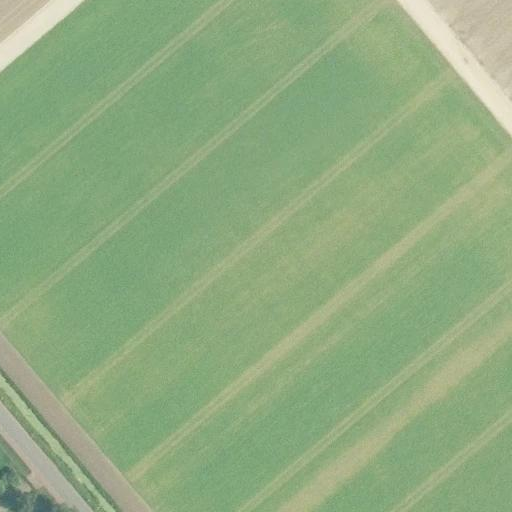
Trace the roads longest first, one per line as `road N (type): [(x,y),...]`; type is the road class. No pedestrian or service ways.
road 1 (track): [(407,0),(511,124)]
road 2 (residential): [(79,511),(0,418)]
